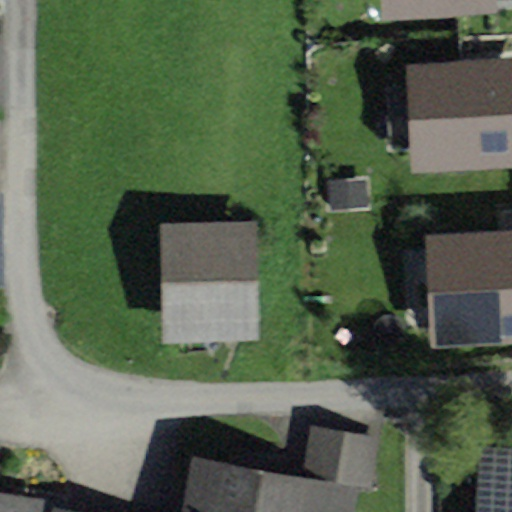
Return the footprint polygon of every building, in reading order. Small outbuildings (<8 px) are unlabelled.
[(511,54),(410,57),(412,164),(511,161),(511,54)] [(257,339),(254,220),(155,222),(158,342),(257,339)] [(433,341),(511,338),(511,225),(429,227),(433,341)] [(352,511),(358,486),(369,488),(378,438),(310,426),(301,476),(190,456),(179,511),(352,511)] [(511,511),(511,446),(478,446),(476,511),(511,511)] [(0,511),(41,511),(43,499),(0,492),(0,511)]
